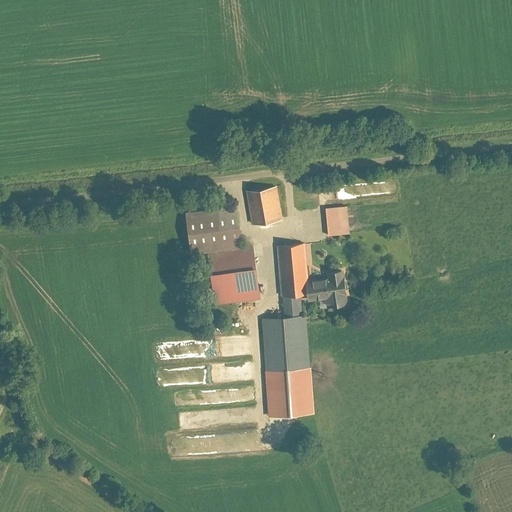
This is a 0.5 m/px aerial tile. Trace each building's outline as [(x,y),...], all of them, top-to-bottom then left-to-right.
[(250,195),(253,226),(284,223),(280,191),(250,195)] [(327,211),(329,237),(352,236),(350,209),(327,211)] [(240,212),(185,216),(188,251),(243,247),(240,212)] [(282,296),(285,296),(286,319),(264,320),(270,417),(317,414),(311,317),(302,318),(301,295),(311,294),(308,245),(278,247),(282,296)] [(218,264),(219,302),(268,300),(267,252),(252,252),(252,263),(218,264)] [(313,303),(323,302),(323,309),(348,307),(348,301),(354,300),(352,276),(346,276),(346,270),(332,271),(332,277),(311,279),(313,303)]
